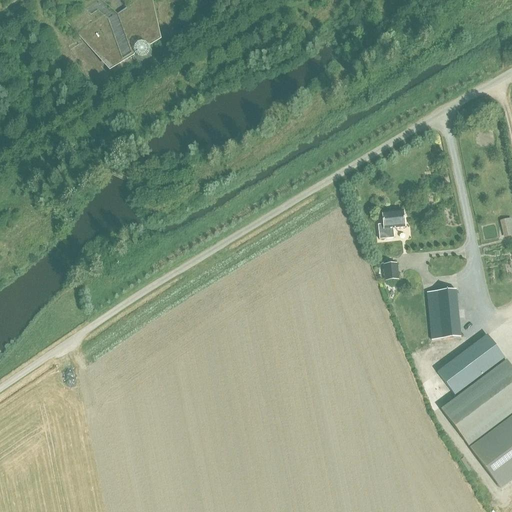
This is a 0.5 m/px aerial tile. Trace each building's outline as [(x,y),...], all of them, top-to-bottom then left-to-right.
[(158,37),(150,0),(122,0),(126,9),(117,15),(100,0),(97,0),(67,20),(65,21),(66,22),(67,22),(111,67),(130,55),(131,59),(136,63),(142,64),(147,62),(151,58),(152,52),(151,46),(148,43),(158,37)] [(383,225),(378,225),(379,240),(394,239),(393,232),(393,229),(404,228),(403,212),(382,214),(383,225)] [(511,226),(510,219),(499,221),(503,239),(511,236),(511,226)] [(385,281),(398,280),(396,265),(383,266),(385,281)] [(460,338),(457,310),(455,291),(427,293),(431,341),(460,338)] [(454,396),(503,359),(486,336),(437,373),(454,396)] [(469,446),(511,414),(511,370),(505,362),(441,409),(469,446)] [(511,480),(511,417),(470,448),(501,489),(511,480)]
